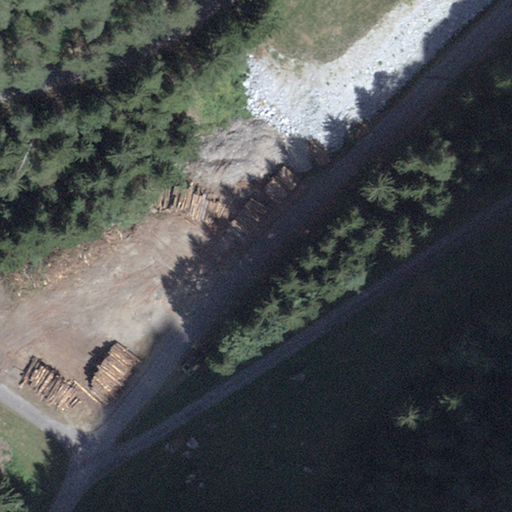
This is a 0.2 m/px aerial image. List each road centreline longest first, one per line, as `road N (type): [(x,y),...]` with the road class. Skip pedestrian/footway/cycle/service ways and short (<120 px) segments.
road 1 (unclassified): [(60,511),(91,456),(181,341),(511,8)]
road 2 (track): [(511,201),(155,435),(91,456),(0,394)]
road 3 (unclassified): [(219,0),(101,64),(0,91)]
